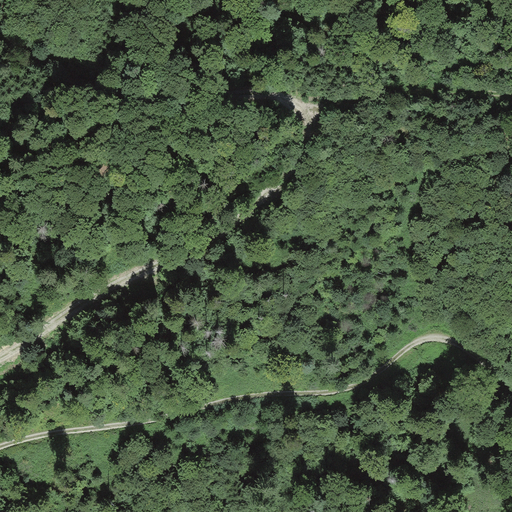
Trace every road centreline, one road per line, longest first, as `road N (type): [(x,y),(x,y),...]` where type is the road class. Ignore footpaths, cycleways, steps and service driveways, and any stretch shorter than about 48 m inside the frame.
road 1 (track): [(0,44),(130,94),(203,106),(281,100),(299,115),(306,142),(288,176),(211,240),(78,307),(0,360)]
road 2 (track): [(511,387),(463,346),(425,340),(344,390),(261,396),(0,447)]
road 3 (track): [(299,115),(412,92),(511,94)]
